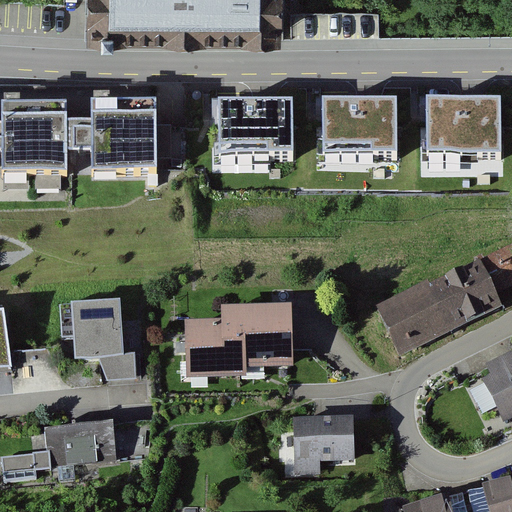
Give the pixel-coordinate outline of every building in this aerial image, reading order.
[(277,0),(92,0),(92,37),(276,41),(277,0)] [(0,27),(41,28),(41,6),(0,5),(0,27)] [(501,117),(427,118),(428,168),(502,166),(501,117)] [(0,163),(4,163),(4,183),(67,182),(67,163),(93,162),(94,182),(155,181),(155,119),(92,119),(92,135),(67,135),(67,119),(1,120),(1,134),(0,134),(0,163)] [(397,119),(323,120),(323,160),(372,159),(372,168),(398,168),(397,119)] [(293,120),(219,122),(219,161),(268,160),(268,170),(294,169),(293,120)] [(511,253),(377,307),(398,359),(506,316),(498,296),(511,290),(511,253)] [(121,306),(60,310),(62,341),(77,340),(79,362),(124,359),(121,306)] [(0,316),(0,370),(11,369),(4,316),(0,316)] [(189,331),(190,382),(244,380),(244,372),(289,371),(288,318),(223,319),(223,330),(189,331)] [(511,418),(511,361),(511,358),(482,372),(486,381),(465,391),(479,422),(495,414),(499,424),(511,418)] [(295,422),(297,474),(317,473),(317,459),(353,457),(351,420),(295,422)] [(54,454),(14,459),(14,461),(2,462),(4,484),(37,480),(36,473),(51,471),(51,467),(58,467),(59,482),(76,480),(74,465),(115,461),(115,464),(149,460),(150,448),(145,448),(146,431),(112,435),(111,426),(52,433),(54,454)] [(511,511),(511,485),(478,496),(483,511),(511,511)] [(458,511),(454,497),(404,511),(458,511)]
